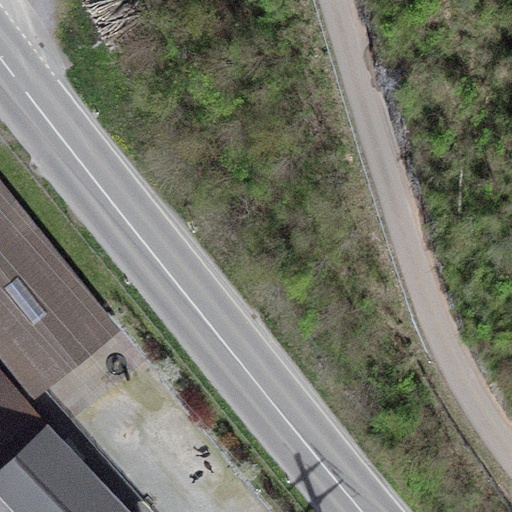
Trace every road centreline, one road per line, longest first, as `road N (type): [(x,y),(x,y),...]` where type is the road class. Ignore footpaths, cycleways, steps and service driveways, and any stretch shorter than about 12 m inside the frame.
road 1 (secondary): [(361,511),(0,51)]
road 2 (unclassified): [(332,0),(421,305),(511,459)]
